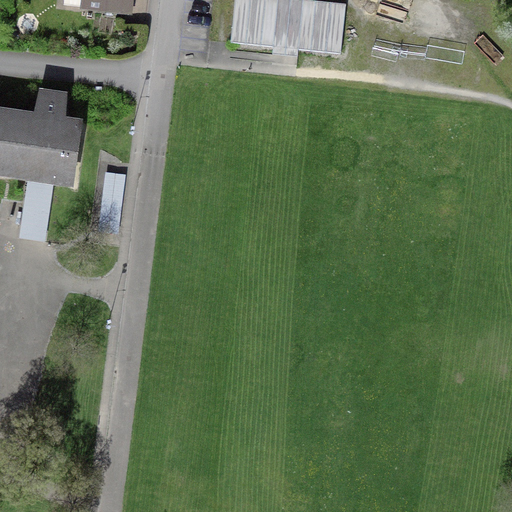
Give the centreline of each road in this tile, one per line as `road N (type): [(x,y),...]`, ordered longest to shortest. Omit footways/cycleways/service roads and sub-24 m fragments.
road 1 (residential): [(159,85),(108,511)]
road 2 (residential): [(159,85),(0,63)]
